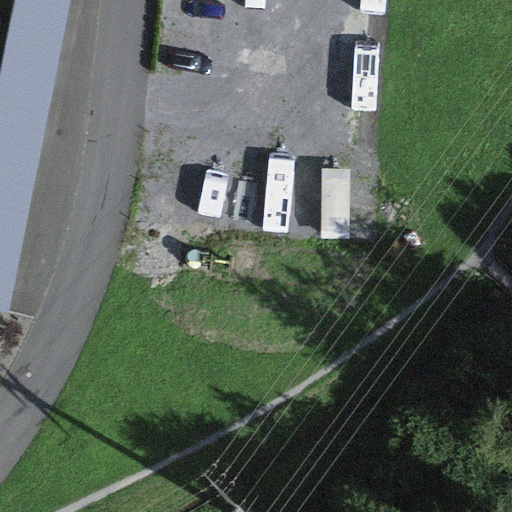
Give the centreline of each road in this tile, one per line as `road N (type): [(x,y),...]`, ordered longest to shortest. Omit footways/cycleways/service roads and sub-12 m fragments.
road 1 (unclassified): [(133,0),(127,69),(70,324),(0,446)]
road 2 (track): [(376,0),(363,144)]
